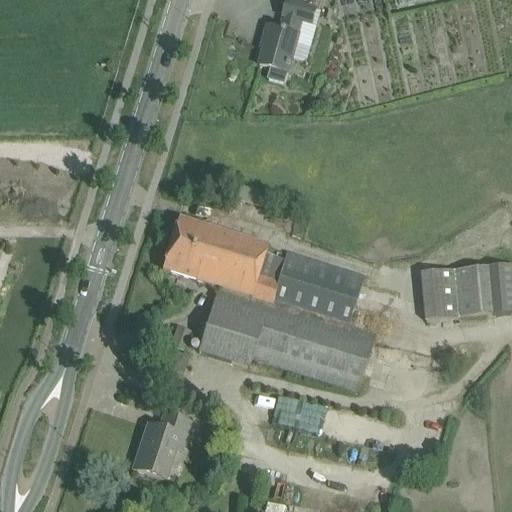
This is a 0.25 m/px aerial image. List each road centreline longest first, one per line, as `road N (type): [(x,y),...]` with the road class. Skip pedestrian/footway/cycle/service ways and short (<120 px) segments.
road 1 (tertiary): [(65,369),(183,0)]
road 2 (tertiary): [(65,369),(29,414),(10,470),(9,511)]
road 3 (tertiary): [(22,511),(45,472),(65,369)]
